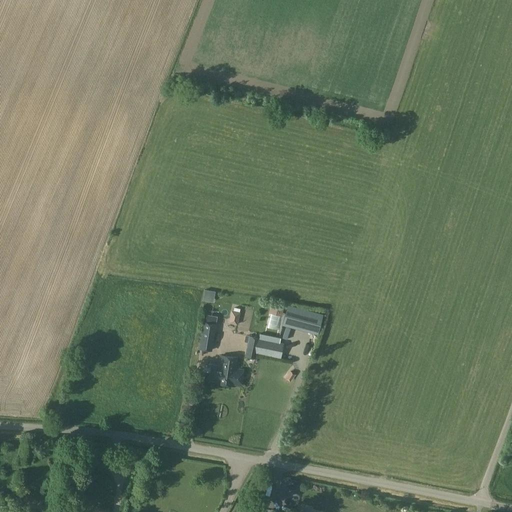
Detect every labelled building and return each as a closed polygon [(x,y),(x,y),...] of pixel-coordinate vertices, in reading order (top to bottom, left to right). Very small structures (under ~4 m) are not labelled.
[(240,315),(252,316),(253,305),(240,304),(240,315)] [(325,312),(288,305),(286,317),(300,319),(299,323),(319,327),(320,323),(323,323),(325,312)] [(226,321),(236,322),(237,310),(228,309),(226,321)] [(204,314),(203,321),(216,323),(217,316),(204,314)] [(203,322),(198,349),(202,350),(211,351),(215,324),(203,322)] [(259,338),(248,336),(244,357),(255,359),(256,353),(259,339),(259,338)] [(259,339),(256,353),(279,358),(282,344),(259,339)] [(240,386),(243,370),(235,369),(235,363),(233,363),(234,357),(220,355),(219,361),(218,367),(210,366),(208,382),(217,384),(232,386),(233,385),(240,386)]
